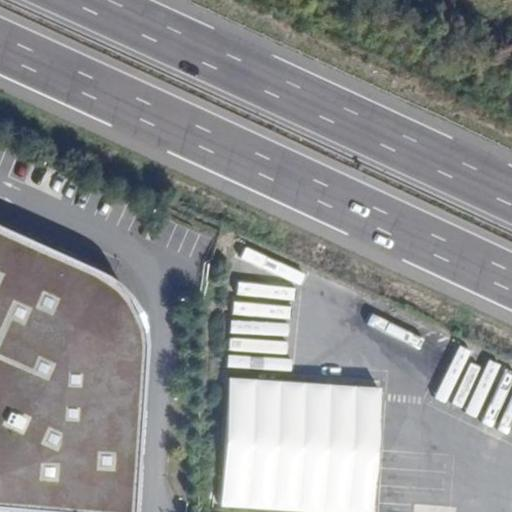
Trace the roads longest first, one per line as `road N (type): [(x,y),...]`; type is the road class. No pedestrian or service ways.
road 1 (motorway): [(0,51),(511,283)]
road 2 (motorway): [(511,197),(76,0)]
